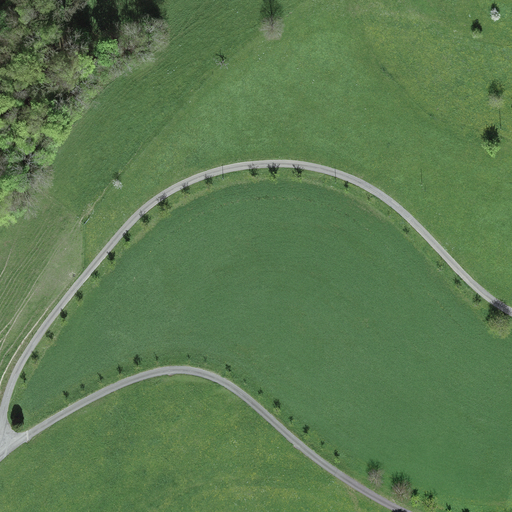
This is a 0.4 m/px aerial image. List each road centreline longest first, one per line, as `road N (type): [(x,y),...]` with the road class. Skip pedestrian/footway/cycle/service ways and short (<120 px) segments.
road 1 (residential): [(5,450),(1,419),(12,379),(48,319),(132,219),(166,192),(211,173),(290,164),(342,175),(386,201),(474,287),(511,312)]
road 2 (residential): [(5,450),(125,382),(192,372),(242,396),(326,467),(401,511)]
